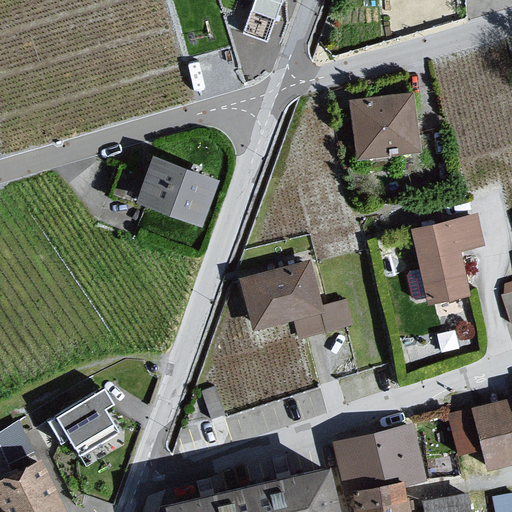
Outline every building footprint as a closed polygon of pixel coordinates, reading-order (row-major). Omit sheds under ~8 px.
[(279,0),(250,0),(241,26),(266,35),(279,0)] [(413,94),(351,100),(358,160),(419,153),(413,94)] [(219,183),(152,159),(135,205),(202,229),(219,183)] [(118,162),(115,184),(133,186),(135,163),(118,162)] [(479,213),(411,228),(428,305),(470,296),(460,250),(486,244),(479,213)] [(311,260),(239,279),(252,333),(294,322),(298,338),(305,336),(352,324),(346,300),(323,306),(311,260)] [(511,291),(502,295),(511,322),(511,321),(511,291)] [(104,388),(45,422),(59,446),(72,439),(81,455),(118,434),(105,412),(115,406),(104,388)] [(511,400),(474,410),(484,449),(488,468),(511,462),(511,400)] [(484,449),(474,410),(449,416),(459,455),(484,449)] [(414,426),(338,445),(350,494),(403,484),(427,476),(414,426)] [(0,481),(0,507),(2,511),(65,511),(43,462),(0,481)] [(340,511),(332,472),(160,510),(159,511),(340,511)] [(408,511),(403,484),(350,494),(353,511),(408,511)] [(500,506),(511,504),(511,484),(497,488),(500,506)] [(425,511),(471,511),(468,493),(424,500),(425,511)]
